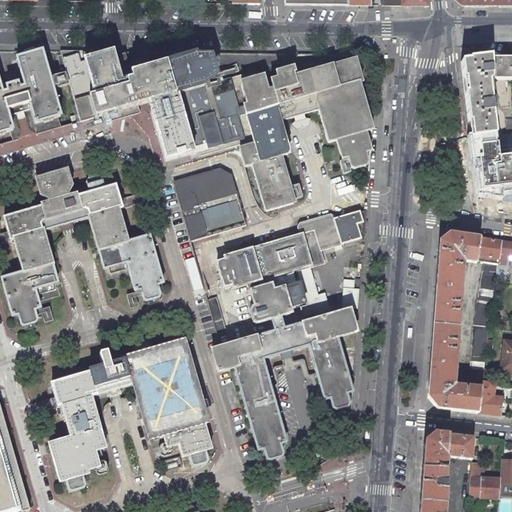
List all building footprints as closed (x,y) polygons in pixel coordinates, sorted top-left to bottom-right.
[(0,133),(8,132),(2,110),(22,105),(28,126),(56,118),(37,51),(9,59),(15,81),(0,85),(0,133)] [(194,54),(131,72),(131,74),(125,55),(114,58),(113,54),(111,53),(85,60),(82,51),(60,51),(78,114),(71,116),(70,117),(72,123),(80,121),(81,122),(95,118),(108,114),(117,112),(125,110),(138,106),(151,102),(153,109),(151,110),(150,111),(164,160),(166,161),(192,154),(193,152),(177,95),(204,88),(205,86),(203,78),(212,76),(214,73),(211,60),(208,59),(199,61),(197,54),(194,54)] [(256,54),(220,53),(220,64),(256,64),(256,54)] [(280,54),(260,54),(260,64),(280,64),(280,54)] [(470,59),(462,68),(470,139),(495,136),(492,112),(496,112),(496,108),(493,109),(492,102),(491,102),(488,82),(491,80),(511,80),(511,58),(491,58),(490,57),(470,59)] [(304,73),(293,76),(291,74),(271,79),(269,81),(272,91),(267,92),(263,78),(262,77),(260,78),(259,74),(256,72),(244,75),(242,78),(243,82),(241,82),(240,84),(247,105),(244,106),(243,107),(245,114),(254,144),(240,148),(240,150),(244,166),(246,167),(252,165),(260,192),(265,212),(295,203),(289,184),(281,157),(288,155),(289,153),(280,122),(292,119),(306,115),(319,111),(327,142),(329,143),(336,141),(341,159),(343,160),(348,158),(350,168),(354,169),(366,166),(367,163),(364,153),(369,152),(370,150),(365,132),(371,131),(372,129),(367,113),(359,83),(361,83),(362,81),(356,61),(354,60),(320,69),(304,73)] [(204,88),(177,95),(193,152),(192,154),(223,145),(245,139),(238,116),(245,114),(243,107),(244,106),(247,105),(240,84),(241,82),(243,82),(242,78),(244,75),(246,74),(222,81),(222,79),(216,80),(214,73),(212,76),(203,78),(205,86),(204,88)] [(108,114),(111,122),(120,120),(117,112),(108,114)] [(296,131),(308,127),(309,121),(306,118),(306,115),(292,119),(293,121),(292,126),(296,131)] [(495,136),(470,139),(476,198),(511,202),(511,164),(510,164),(510,157),(497,158),(495,136)] [(61,167),(58,165),(40,170),(38,173),(40,178),(37,179),(36,181),(40,195),(48,200),(49,203),(42,205),(41,206),(42,207),(4,218),(4,220),(8,235),(9,240),(11,241),(13,240),(23,272),(2,278),(1,280),(11,316),(13,317),(18,315),(21,325),(24,327),(36,323),(37,320),(35,310),(40,309),(40,308),(38,301),(55,297),(52,284),(57,283),(58,282),(45,231),(64,227),(65,231),(66,231),(69,231),(74,229),(74,228),(73,224),(91,220),(104,271),(104,272),(109,271),(112,283),(130,279),(134,291),(136,292),(141,290),(143,300),(146,302),(158,298),(160,295),(158,286),(162,284),(163,283),(150,237),(148,236),(127,242),(118,210),(121,209),(122,208),(116,187),(114,187),(105,190),(101,179),(95,175),(89,177),(86,183),(89,194),(77,197),(77,196),(75,195),(68,197),(68,194),(72,186),(68,174),(66,171),(63,172),(61,167)] [(217,169),(172,182),(190,242),(246,226),(232,177),(229,172),(228,171),(226,170),(224,170),(223,170),(217,169)] [(359,191),(364,191),(368,192),(368,183),(364,182),(363,188),(361,188),(359,187),(359,191)] [(269,278),(297,270),(310,267),(323,263),(319,251),(364,237),(366,211),(334,220),(333,217),(330,216),(300,224),(298,227),(300,235),(225,257),(224,259),(225,261),(218,263),(217,264),(223,287),(225,288),(232,286),(233,288),(234,289),(259,281),(261,288),(251,291),(250,293),(254,308),(252,309),(250,312),(253,322),(256,324),(271,320),(274,332),(231,344),(230,345),(223,347),(221,347),(212,350),(212,351),(217,372),(219,372),(234,368),(257,450),(259,451),(263,449),(266,459),(269,461),(281,457),(283,454),(280,445),(285,443),(286,442),(262,360),(308,347),(323,399),(325,400),(330,399),(332,408),(336,410),(348,407),(349,404),(347,394),(351,393),(352,391),(338,338),(355,333),(356,332),(350,311),(349,311),(283,329),(280,317),(290,314),(290,313),(289,308),(304,304),(304,302),(299,285),(298,284),(273,292),(269,278)] [(439,243),(436,287),(461,290),(463,265),(459,265),(460,262),(463,262),(468,262),(476,263),(476,261),(479,238),(472,237),(451,234),(439,243)] [(483,262),(498,264),(501,242),(479,238),(476,261),(483,262)] [(511,243),(501,242),(498,264),(498,265),(504,266),(506,256),(511,256),(511,243)] [(498,264),(483,262),(473,326),(488,327),(498,265),(498,264)] [(297,270),(304,299),(305,299),(317,296),(310,267),(297,270)] [(195,290),(204,283),(195,270),(186,278),(195,290)] [(343,282),(341,307),(341,308),(359,309),(361,284),(343,282)] [(461,290),(436,287),(433,325),(458,327),(461,290)] [(317,296),(305,299),(306,305),(300,307),(302,316),(311,314),(312,317),(329,312),(324,294),(317,296)] [(221,347),(223,347),(230,345),(231,344),(218,296),(207,299),(221,347)] [(458,327),(433,325),(430,363),(455,366),(458,327)] [(488,327),(473,326),(468,387),(481,389),(482,381),(488,327)] [(115,395),(118,394),(119,393),(118,390),(136,384),(151,434),(152,435),(162,432),(165,442),(166,444),(168,444),(177,441),(182,456),(183,457),(188,456),(191,466),(194,467),(206,464),(208,461),(205,451),(210,450),(211,448),(197,403),(194,390),(182,348),(180,347),(152,355),(149,344),(143,341),(137,342),(134,348),(137,359),(124,363),(124,362),(122,361),(109,365),(108,362),(110,360),(108,353),(106,352),(101,354),(100,355),(102,362),(104,363),(105,366),(90,370),(89,372),(90,373),(52,384),(51,385),(56,402),(57,406),(59,407),(61,406),(70,438),(49,444),(49,445),(59,481),(61,482),(65,481),(68,491),(71,492),(83,489),(85,486),(82,476),(87,475),(88,473),(86,467),(96,464),(98,463),(95,452),(104,449),(105,447),(91,397),(109,392),(109,395),(111,396),(115,395)] [(511,342),(502,341),(499,372),(511,373),(511,342)] [(455,366),(430,363),(427,398),(437,409),(478,414),(480,396),(481,389),(468,387),(465,387),(465,390),(454,389),(455,366)] [(502,398),(480,396),(478,414),(500,416),(502,398)] [(0,511),(23,511),(31,510),(0,400),(0,511)] [(474,438),(436,433),(424,443),(422,468),(446,469),(447,457),(472,460),(474,438)] [(500,480),(500,484),(503,484),(511,484),(511,461),(502,461),(500,480)] [(484,464),(472,463),(469,498),(499,500),(500,489),(500,484),(500,480),(483,479),(484,464)] [(446,469),(422,468),(420,502),(445,504),(447,485),(445,485),(446,469)] [(95,492),(112,488),(109,478),(93,482),(95,492)] [(316,509),(320,508),(321,504),(318,500),(313,501),(312,506),(316,509)] [(420,502),(419,511),(444,511),(445,504),(420,502)]
